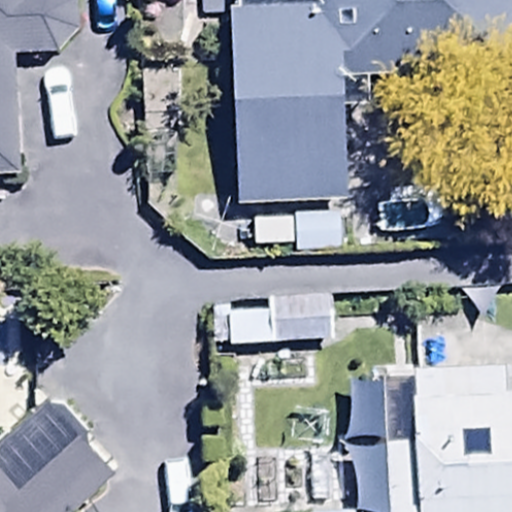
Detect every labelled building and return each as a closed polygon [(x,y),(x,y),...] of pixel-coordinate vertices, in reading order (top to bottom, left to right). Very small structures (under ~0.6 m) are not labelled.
[(0,0),(0,189),(15,190),(15,59),(73,59),(72,0),(0,0)] [(511,0),(237,0),(238,18),(229,18),(237,214),(338,210),(333,90),(511,83),(511,0)] [(254,229),(254,256),(344,257),(344,223),(295,222),(295,229),(254,229)] [(224,323),(227,356),(331,347),(327,301),(267,306),(269,319),(224,323)] [(378,388),(381,511),(511,511),(511,409),(505,409),(504,378),(415,381),(415,387),(378,388)] [(0,452),(0,511),(81,511),(112,482),(50,408),(0,452)]
